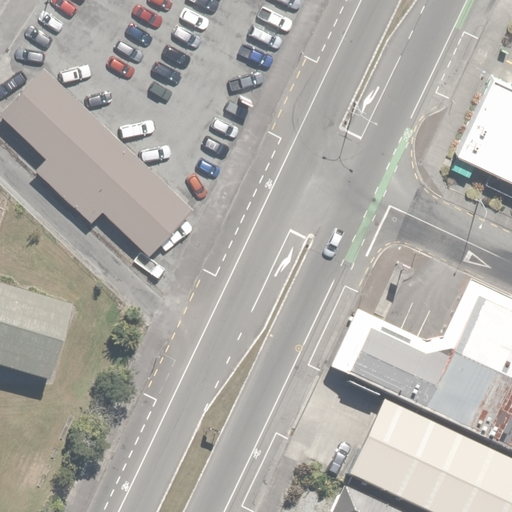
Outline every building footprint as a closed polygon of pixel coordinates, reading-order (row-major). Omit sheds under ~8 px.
[(188,201),(40,63),(0,105),(0,107),(45,150),(31,165),(89,220),(104,204),(147,244),(188,201)] [(69,303),(0,283),(0,368),(47,382),(69,303)] [(362,311),(340,358),(442,406),(511,439),(511,302),(469,283),(447,331),(413,335),(362,311)] [(442,406),(340,358),(314,413),(415,462),(442,406)] [(398,511),(337,484),(324,511),(398,511)]
